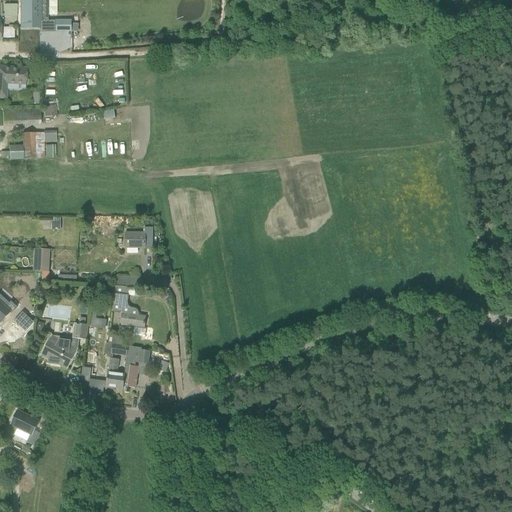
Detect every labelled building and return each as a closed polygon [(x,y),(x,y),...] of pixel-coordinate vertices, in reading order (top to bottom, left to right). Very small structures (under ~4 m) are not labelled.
[(19,0),(20,23),(20,28),(21,28),(40,28),(40,21),(48,21),(47,21),(47,0),(19,0)] [(16,18),(16,4),(4,4),(4,18),(16,18)] [(71,21),(55,21),(55,27),(55,32),(70,32),(71,32),(71,21)] [(0,99),(6,100),(7,85),(25,86),(26,68),(3,67),(0,67),(0,99)] [(116,110),(104,111),(105,120),(116,119),(116,110)] [(55,134),(43,134),(43,133),(22,133),(22,146),(9,146),(9,161),(35,160),(35,159),(44,159),(44,144),(55,143),(55,134)] [(35,160),(23,161),(23,170),(35,169),(35,160)] [(152,234),(152,229),(145,229),(145,233),(125,232),(125,248),(145,249),(145,248),(152,248),(152,234)] [(49,249),(43,249),(35,249),(33,272),(48,273),(49,249)] [(139,290),(140,279),(116,276),(114,294),(112,312),(122,313),(120,325),(135,327),(134,333),(143,335),(145,322),(144,322),(145,317),(138,316),(138,315),(138,314),(138,313),(137,312),(136,311),(135,310),(129,308),(128,308),(128,307),(127,307),(126,306),(126,305),(126,304),(126,303),(126,296),(128,296),(129,289),(139,290)] [(35,289),(36,287),(30,282),(24,288),(30,294),(32,291),(35,294),(37,291),(35,289)] [(0,323),(10,313),(11,314),(17,307),(11,301),(9,303),(0,295),(0,323)] [(22,312),(14,321),(26,332),(34,323),(22,312)] [(96,319),(95,328),(103,329),(105,320),(96,319)] [(37,322),(35,329),(42,331),(44,324),(37,322)] [(74,324),(72,339),(79,340),(86,341),(88,326),(74,324)] [(44,349),(40,356),(41,357),(41,356),(49,360),(49,364),(58,365),(67,369),(66,370),(67,371),(74,357),(78,349),(77,349),(79,340),(72,339),(70,338),(69,342),(60,341),(52,336),(52,335),(44,349)] [(109,336),(108,343),(112,344),(122,346),(123,338),(109,336)] [(112,344),(110,353),(126,355),(128,346),(122,346),(112,344)] [(125,366),(122,389),(123,389),(123,385),(127,385),(127,387),(135,388),(138,368),(135,367),(136,362),(139,363),(148,365),(150,352),(140,350),(141,348),(128,346),(125,366)] [(110,359),(106,387),(122,389),(125,366),(124,375),(117,374),(118,360),(110,359)] [(86,368),(84,382),(94,383),(95,369),(86,368)] [(17,411),(9,426),(17,429),(24,433),(30,435),(29,437),(26,443),(35,447),(36,446),(41,435),(37,433),(34,432),(35,430),(39,421),(17,411)]
